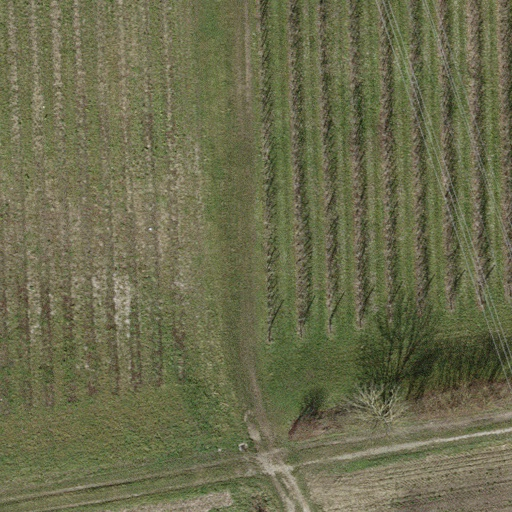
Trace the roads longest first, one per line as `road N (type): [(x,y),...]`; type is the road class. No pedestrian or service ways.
road 1 (track): [(0,508),(277,462)]
road 2 (track): [(277,462),(511,415)]
